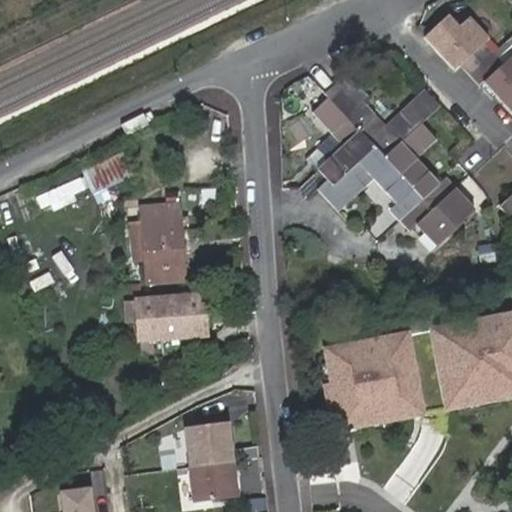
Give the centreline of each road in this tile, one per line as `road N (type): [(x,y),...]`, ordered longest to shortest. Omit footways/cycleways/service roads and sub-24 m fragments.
road 1 (residential): [(289,511),(253,102),(243,65)]
road 2 (unclassified): [(0,177),(184,84),(243,65)]
road 3 (residential): [(381,3),(396,33),(511,138)]
road 4 (unclassified): [(243,65),(381,3)]
